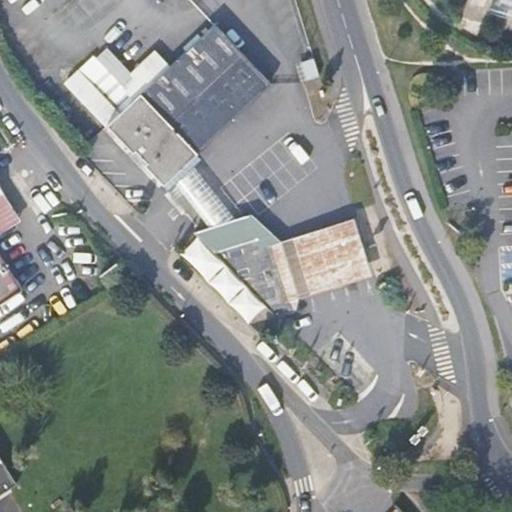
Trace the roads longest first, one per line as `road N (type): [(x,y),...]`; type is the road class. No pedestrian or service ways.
road 1 (secondary): [(0,83),(139,251),(251,361),(296,455),(305,511)]
road 2 (secondary): [(511,476),(481,432),(465,317),(398,175),(337,0)]
